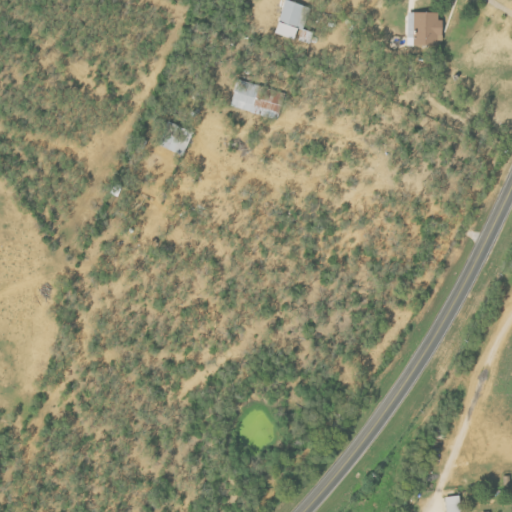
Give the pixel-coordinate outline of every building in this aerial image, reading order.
[(286,0),(275,33),(297,40),(309,7),(289,0),(286,0)] [(408,38),(411,38),(411,46),(442,45),(442,12),(408,12),(408,38)] [(232,108),(279,119),(285,91),(238,81),(232,108)] [(193,130),(166,123),(159,147),(186,155),(193,130)] [(448,511),(462,511),(461,495),(446,497),(448,511)]
